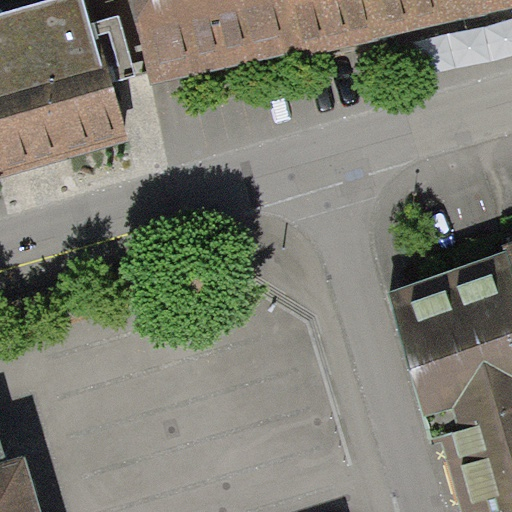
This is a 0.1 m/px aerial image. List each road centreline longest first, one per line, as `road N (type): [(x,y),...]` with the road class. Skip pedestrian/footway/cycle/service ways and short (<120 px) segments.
road 1 (residential): [(421,511),(320,160)]
road 2 (residential): [(320,160),(0,243)]
road 3 (residential): [(511,106),(320,160)]
